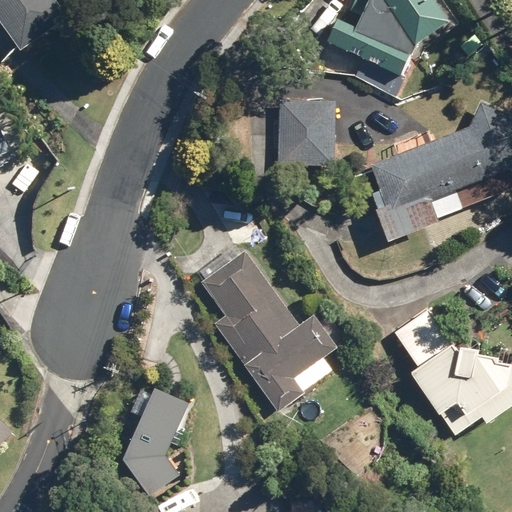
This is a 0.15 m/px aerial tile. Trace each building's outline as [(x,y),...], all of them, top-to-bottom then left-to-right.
[(0,0),(0,10),(28,49),(73,17),(61,0),(0,0)] [(322,48),(394,83),(408,53),(441,31),(420,0),(367,0),(366,2),(362,0),(354,0),(348,14),(357,18),(353,28),(336,20),(322,48)] [(276,162),(331,164),(334,99),(278,97),(276,162)] [(372,207),(384,240),(434,221),(425,197),(504,167),(511,170),(511,118),(476,102),(465,126),(369,164),(378,187),(368,191),(374,206),(372,207)] [(0,157),(16,151),(0,109),(0,157)] [(212,323),(276,411),(302,392),(290,376),(332,346),(309,313),(295,323),(242,250),(199,281),(223,315),(212,323)] [(433,410),(450,434),(477,415),(481,421),(511,399),(511,365),(489,361),(490,358),(468,354),(469,348),(453,346),(452,352),(445,341),(449,339),(428,308),(393,332),(415,363),(404,371),(432,412),(433,410)] [(195,400),(165,382),(131,454),(155,488),(184,470),(172,448),(195,400)] [(0,451),(17,433),(0,418),(0,408),(2,407),(0,405),(0,451)] [(351,482),(363,495),(376,482),(376,472),(372,467),(364,475),(361,472),(351,482)] [(329,511),(330,500),(285,498),(283,511),(329,511)]
